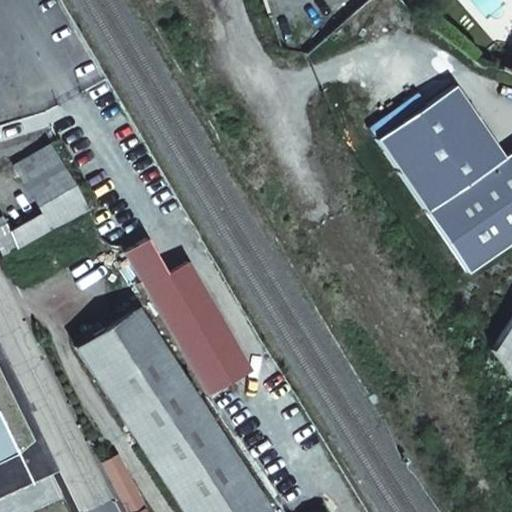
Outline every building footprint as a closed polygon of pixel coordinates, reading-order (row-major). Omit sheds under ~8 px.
[(469,274),(511,245),(511,154),(505,159),(457,85),(377,138),(469,274)] [(0,225),(0,246),(4,256),(90,208),(52,140),(16,158),(45,212),(13,230),(8,221),(0,225)] [(146,238),(125,251),(207,394),(250,369),(186,256),(164,269),(146,238)] [(77,347),(100,382),(178,500),(185,511),(266,511),(269,511),(181,377),(135,307),(77,347)] [(511,383),(511,316),(490,349),(511,383)] [(150,511),(120,450),(104,458),(131,511),(150,511)]
